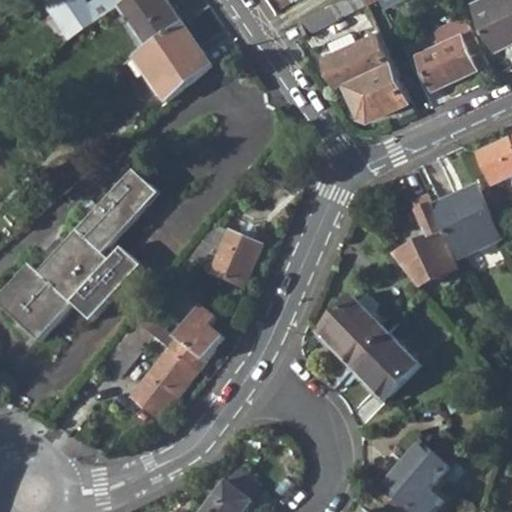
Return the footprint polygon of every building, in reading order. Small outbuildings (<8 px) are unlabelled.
[(133,0),(113,0),(119,10),(122,8),(133,0)] [(184,26),(187,24),(171,0),(133,0),(122,8),(151,49),(184,26)] [(365,7),(378,0),(342,0),(303,20),(311,34),(343,18),(365,7)] [(381,0),(386,9),(405,0),(381,0)] [(511,41),(511,0),(481,0),(477,2),(500,48),(511,41)] [(343,18),(349,29),(374,16),(365,7),(343,18)] [(78,37),(99,23),(89,8),(68,22),(78,37)] [(480,70),(491,64),(467,17),(436,30),(442,43),(419,53),(437,89),(480,70)] [(299,22),(306,37),(311,34),(303,20),(299,22)] [(58,29),(68,44),(78,37),(68,22),(58,29)] [(206,53),(204,54),(184,26),(151,49),(138,57),(171,106),(217,69),(206,53)] [(379,26),(356,37),(353,33),(331,43),(335,52),(328,56),(340,85),(348,81),(363,116),(374,120),(414,101),(381,29),(379,26)] [(511,211),(500,186),(511,181),(511,143),(482,157),(496,187),(485,192),(506,239),(511,235),(511,211)] [(108,255),(164,195),(138,171),(66,248),(55,261),(43,274),(34,265),(0,301),(0,303),(44,343),(77,306),(95,323),(147,268),(129,252),(126,256),(122,252),(114,261),(108,255)] [(461,195),(462,198),(484,188),(482,185),(461,195)] [(506,239),(485,192),(484,188),(462,198),(461,195),(436,206),(461,261),(507,240),(506,239)] [(430,196),(414,203),(419,212),(435,205),(430,196)] [(421,288),(460,269),(443,233),(447,231),(435,205),(419,212),(431,239),(425,242),(395,256),(421,288)] [(247,289),(265,246),(231,231),(220,226),(195,257),(201,262),(204,264),(207,259),(218,263),(213,274),(247,289)] [(47,254),(55,261),(66,248),(59,241),(47,254)] [(179,276),(187,279),(201,262),(195,257),(179,276)] [(356,369),(392,334),(357,299),(321,333),(356,369)] [(213,327),(219,319),(204,306),(179,340),(171,349),(202,372),(228,338),(213,327)] [(155,337),(163,327),(148,315),(139,325),(155,337)] [(164,422),(202,372),(171,349),(155,337),(139,325),(106,366),(123,378),(150,344),(166,356),(133,397),(164,422)] [(155,337),(171,349),(179,340),(163,327),(155,337)] [(388,402),(423,367),(392,334),(356,369),(388,402)] [(388,488),(415,511),(429,511),(428,511),(441,497),(428,486),(446,465),(425,446),(388,488)] [(220,471),(255,499),(266,486),(230,458),(220,471)] [(165,511),(246,511),(256,500),(255,499),(220,471),(218,469),(185,510),(174,502),(165,511)]
